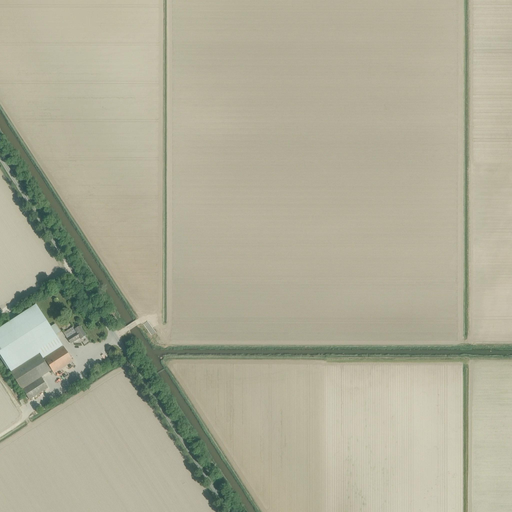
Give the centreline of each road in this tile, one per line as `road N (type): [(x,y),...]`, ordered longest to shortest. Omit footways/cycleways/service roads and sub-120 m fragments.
road 1 (unclassified): [(228,511),(0,157)]
road 2 (unknown): [(0,432),(114,335)]
